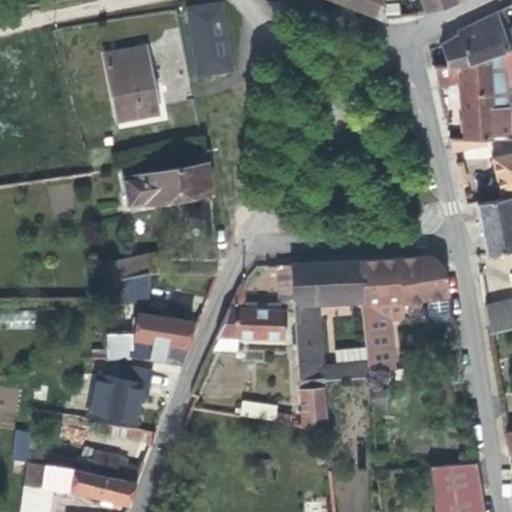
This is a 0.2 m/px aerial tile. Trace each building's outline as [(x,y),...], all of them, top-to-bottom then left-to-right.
[(335,0),(382,17),(383,17),(381,0),(335,0)] [(421,0),(426,12),(452,4),(461,0),(421,0)] [(232,70),(222,2),(187,7),(197,76),(232,70)] [(441,43),(447,66),(456,65),(467,63),(502,52),(511,48),(511,25),(501,28),(496,12),(457,30),(457,34),(441,43)] [(117,119),(156,112),(144,46),(105,54),(117,119)] [(511,48),(502,52),(508,84),(511,82),(511,48)] [(467,63),(456,65),(447,66),(432,66),(437,84),(459,80),(463,139),(468,139),(511,136),(511,128),(508,84),(502,52),(467,63)] [(463,139),(449,138),(452,151),(470,148),(468,139),(463,139)] [(511,196),(511,153),(492,157),(501,198),(511,196)] [(210,190),(206,162),(151,172),(149,163),(137,165),(138,174),(122,177),(129,202),(210,190)] [(487,254),(511,249),(511,199),(511,196),(501,198),(476,203),(487,254)] [(148,272),(172,271),(167,248),(108,260),(113,277),(148,272)] [(434,325),(452,323),(448,295),(443,265),(432,255),(359,260),(362,300),(367,361),(368,371),(394,369),(389,318),(404,317),(402,302),(426,298),(429,319),(434,325)] [(107,299),(118,299),(113,277),(108,260),(98,262),(107,299)] [(290,263),(293,310),(298,380),(323,379),(369,375),(368,371),(367,361),(322,366),(317,302),(362,300),(359,260),(290,263)] [(282,311),(293,310),(290,263),(277,264),(280,308),(244,307),(245,277),(239,285),(210,349),(237,350),(237,336),(282,337),(282,311)] [(148,301),(148,272),(113,277),(118,299),(118,301),(148,301)] [(488,331),(511,325),(511,299),(511,298),(485,305),(488,331)] [(131,356),(182,365),(189,346),(186,345),(190,321),(136,313),(132,337),(144,339),(143,345),(129,342),(128,333),(106,334),(107,349),(91,348),(91,357),(131,356)] [(186,345),(189,346),(198,323),(190,321),(186,345)] [(88,417),(102,419),(133,426),(139,396),(146,397),(151,370),(121,365),(119,378),(97,373),(88,417)] [(396,387),(403,386),(402,371),(394,372),(396,387)] [(323,379),(298,380),(299,388),(323,387),(323,379)] [(299,388),(301,426),(324,429),(326,430),(323,387),(299,388)] [(241,401),(239,415),(266,419),(267,411),(275,412),(276,406),(241,401)] [(267,411),(266,419),(289,423),(290,415),(275,412),(267,411)] [(99,432),(150,443),(155,432),(133,426),(102,419),(99,432)] [(511,425),(503,428),(508,454),(511,453),(511,425)] [(25,461),(25,460),(29,437),(31,432),(17,429),(13,459),(25,461)] [(29,437),(25,460),(72,467),(73,458),(46,453),(48,440),(29,437)] [(72,467),(136,481),(142,466),(119,460),(120,455),(93,450),(92,459),(75,454),(72,467)] [(136,481),(72,467),(25,460),(25,461),(23,484),(42,486),(69,490),(129,504),(136,481)] [(433,511),(482,511),(474,461),(428,465),(433,511)] [(39,511),(42,486),(23,484),(19,511),(39,511)] [(75,511),(77,499),(60,496),(58,511),(75,511)]
